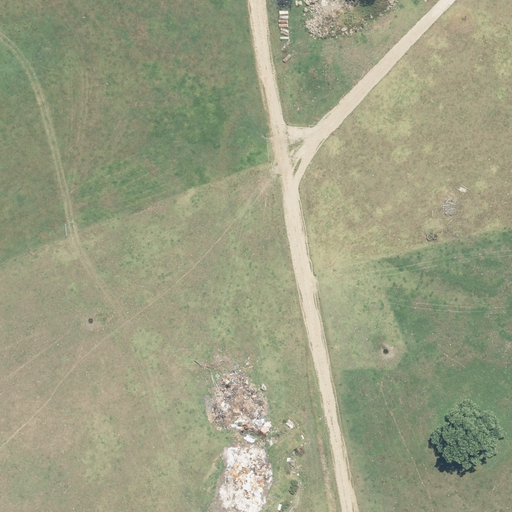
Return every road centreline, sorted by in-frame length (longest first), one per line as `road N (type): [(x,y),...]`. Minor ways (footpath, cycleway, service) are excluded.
road 1 (track): [(284,0),(356,511)]
road 2 (track): [(311,189),(326,143),(394,47),(445,0)]
